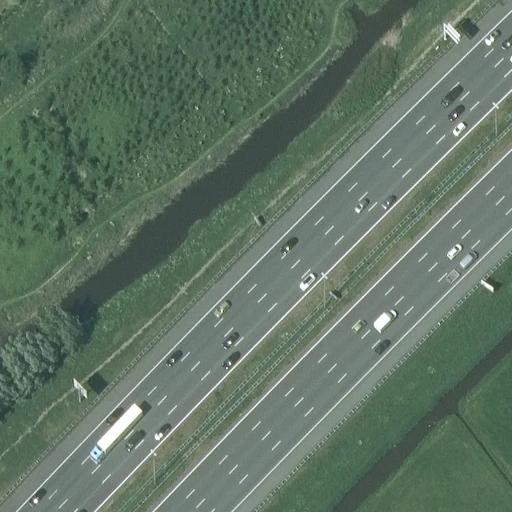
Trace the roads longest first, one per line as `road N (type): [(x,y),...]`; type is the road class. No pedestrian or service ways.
road 1 (motorway): [(511,37),(173,376),(50,511)]
road 2 (motorway): [(193,511),(511,193)]
